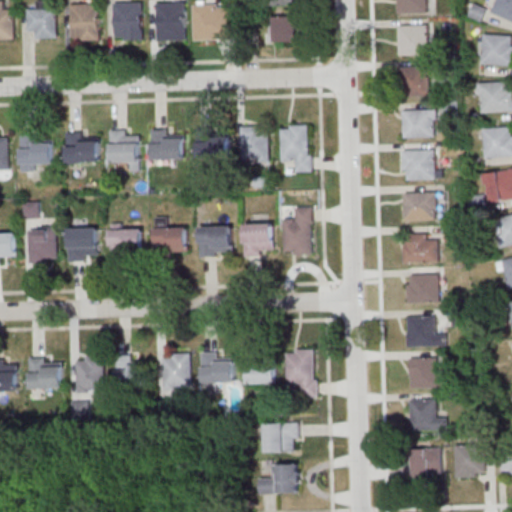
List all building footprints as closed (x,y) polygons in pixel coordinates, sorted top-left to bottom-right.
[(0,0),(5,0),(5,9),(15,9),(15,39),(0,39),(0,0)] [(38,0),(48,0),(48,8),(57,8),(58,38),(37,38),(37,31),(30,31),(29,9),(38,9),(38,0)] [(398,0),(427,0),(428,13),(399,14),(398,0)] [(511,0),(495,0),(492,14),(511,19),(511,0)] [(157,2),(185,1),(186,40),(158,41),(157,2)] [(115,3),(142,2),(144,38),(126,39),(126,36),(116,36),(115,3)] [(72,4),(99,3),(101,40),(83,40),(83,37),(73,38),(72,4)] [(193,4),(218,4),(218,7),(232,6),(233,39),(194,40),(193,4)] [(296,41),(296,16),(271,16),(271,41),(296,41)] [(399,25),(429,24),(430,54),(400,55),(399,25)] [(484,64),(511,64),(511,34),(485,34),(484,64)] [(400,67),(430,66),(431,96),(401,97),(400,67)] [(511,111),(511,81),(481,82),(481,111),(511,111)] [(404,108),(433,107),(434,137),(405,138),(404,108)] [(294,171),(314,171),(313,124),(282,124),(283,161),(294,161),(294,171)] [(242,126),(243,158),(259,158),(259,161),(270,161),(269,129),(260,129),(260,126),(242,126)] [(511,156),(511,126),(485,127),(486,157),(511,156)] [(197,127),(198,157),(230,157),(230,136),(217,136),(217,133),(212,133),(212,127),(197,127)] [(152,129),(152,159),(185,159),(184,137),(172,138),(172,134),(167,134),(167,129),(152,129)] [(111,130),(112,162),(141,162),(140,135),(126,136),(126,130),(111,130)] [(67,132),(68,162),(100,162),(100,140),(87,141),(87,137),(82,137),(82,132),(67,132)] [(0,134),(0,170),(11,169),(10,137),(1,137),(1,134),(0,134)] [(22,134),(23,172),(37,171),(37,165),(55,164),(55,143),(42,143),(42,140),(37,140),(37,134),(22,134)] [(403,150),(436,149),(437,179),(408,180),(407,170),(404,170),(403,150)] [(491,201),(511,198),(511,168),(488,172),(491,201)] [(437,220),(437,192),(406,192),(406,220),(437,220)] [(24,201),(39,201),(40,217),(25,218),(24,201)] [(285,217),(285,253),(314,253),(314,206),(295,206),(295,217),(285,217)] [(511,214),(495,217),(500,246),(511,243),(511,214)] [(158,217),(157,250),(190,250),(190,227),(169,227),(169,217),(158,217)] [(247,223),(247,254),(275,254),(275,223),(247,223)] [(202,255),(234,255),(234,225),(202,225),(202,255)] [(58,262),(58,226),(31,226),(31,262),(58,262)] [(113,226),(113,256),(145,256),(145,226),(113,226)] [(100,227),(71,227),(71,260),(100,260),(100,227)] [(0,263),(8,263),(8,253),(19,253),(19,232),(0,232),(0,263)] [(405,233),(405,262),(441,262),(441,241),(431,241),(431,233),(405,233)] [(511,257),(501,259),(506,289),(511,287),(511,257)] [(411,275),(439,274),(440,302),(408,303),(408,284),(411,284),(411,275)] [(407,317),(437,316),(437,334),(447,333),(448,346),(408,347),(407,317)] [(314,349),(296,350),(296,353),(286,354),(288,386),(298,386),(298,383),(301,382),(302,397),(319,397),(318,380),(315,380),(314,349)] [(247,351),(248,384),(277,383),(276,356),(263,357),(262,351),(247,351)] [(192,353),(174,354),(175,357),(165,358),(166,390),(177,390),(177,387),(193,386),(192,353)] [(204,353),(204,384),(236,383),(236,362),(224,362),(224,359),(219,359),(219,353),(204,353)] [(117,355),(117,386),(150,385),(149,364),(137,364),(137,361),(132,361),(132,355),(117,355)] [(105,356),(88,357),(88,360),(78,360),(79,393),(90,393),(90,389),(106,389),(105,356)] [(409,359),(438,357),(439,375),(449,374),(449,387),(410,388),(409,359)] [(31,358),(32,388),(64,388),(64,367),(51,367),(51,364),(46,364),(46,358),(31,358)] [(0,359),(0,390),(20,390),(20,360),(0,359)] [(411,400),(437,399),(438,417),(448,417),(448,429),(412,430),(411,400)] [(267,423),(267,451),(300,451),(300,423),(267,423)] [(487,444),(457,444),(457,477),(487,477),(487,444)] [(445,477),(445,447),(414,447),(414,477),(445,477)] [(302,493),(302,463),(273,463),(273,474),(262,474),(262,493),(302,493)]
